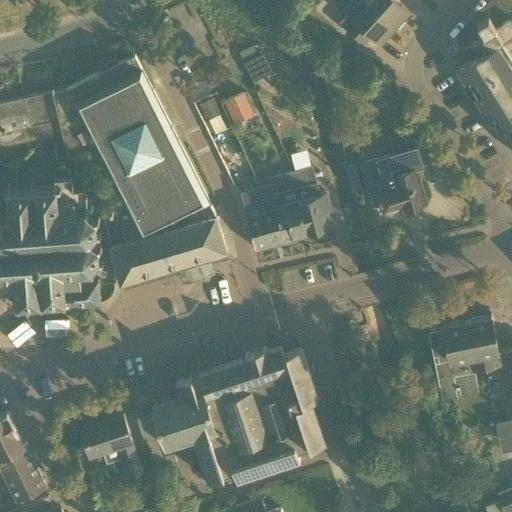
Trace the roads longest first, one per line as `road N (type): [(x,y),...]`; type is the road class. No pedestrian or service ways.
road 1 (residential): [(257,311),(227,200),(134,15)]
road 2 (residential): [(508,241),(413,78),(420,48),(463,0)]
road 3 (residential): [(0,370),(257,311)]
road 4 (residential): [(368,511),(307,300)]
road 5 (residential): [(307,300),(508,241)]
road 6 (residential): [(0,49),(134,15)]
